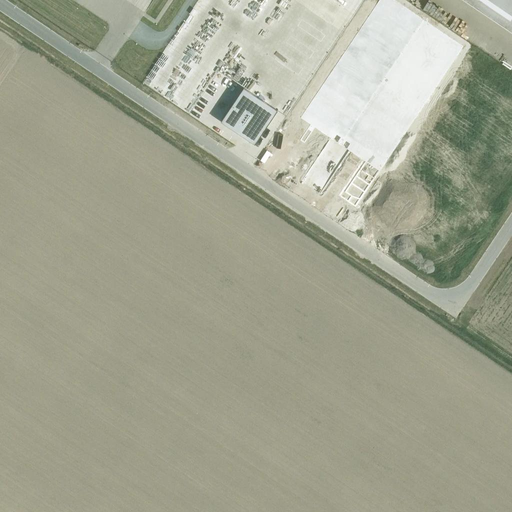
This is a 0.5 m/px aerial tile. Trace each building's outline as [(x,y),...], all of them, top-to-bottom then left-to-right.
[(310,125),(300,140),(355,177),(341,197),(355,207),(379,171),(463,46),(394,0),(379,0),(300,118),(310,125)] [(511,0),(463,0),(511,32),(511,0)] [(475,59),(448,98),(511,140),(511,100),(483,82),(491,70),(475,59)] [(277,111),(243,88),(220,122),(255,145),(277,111)] [(511,140),(448,98),(422,137),(439,148),(447,136),(511,180),(511,140)]
